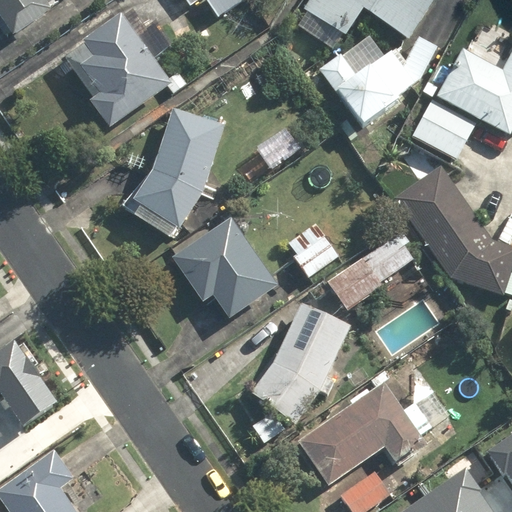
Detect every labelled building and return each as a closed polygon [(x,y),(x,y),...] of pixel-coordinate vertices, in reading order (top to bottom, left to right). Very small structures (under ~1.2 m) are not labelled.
[(46,10),(60,0),(0,0),(0,28),(11,45),(50,17),(46,10)] [(311,0),(301,16),(343,43),(359,19),(405,48),(436,0),(311,0)] [(174,74),(162,82),(141,53),(152,44),(131,15),(120,23),(116,18),(81,44),(94,61),(70,80),(109,133),(163,93),(167,99),(184,87),(174,74)] [(508,140),(511,132),(511,55),(508,62),(465,39),(412,140),(456,164),(477,124),(508,140)] [(418,87),(435,50),(417,42),(404,70),(390,54),(334,101),(362,134),(418,87)] [(204,193),(221,131),(170,117),(156,167),(128,210),(174,240),(204,193)] [(511,268),(511,251),(490,245),(439,169),(393,200),(450,285),(501,302),(511,268)] [(277,292),(229,222),(169,263),(201,310),(212,302),(228,325),(277,292)] [(318,228),(286,246),(308,283),(339,265),(318,228)] [(417,266),(397,237),(328,285),(348,314),(417,266)] [(298,309),(252,398),(296,436),(317,396),(324,400),(332,384),(325,381),(349,335),(298,309)] [(0,350),(0,438),(2,442),(42,416),(0,350)] [(403,417),(383,388),(296,448),(325,490),(380,452),(394,472),(426,450),(420,442),(446,423),(429,399),(403,417)] [(511,433),(486,452),(511,489),(511,433)] [(75,474),(104,456),(92,437),(63,455),(75,474)] [(50,457),(0,492),(0,510),(1,511),(67,511),(59,499),(72,490),(50,457)] [(496,511),(465,467),(398,511),(496,511)] [(370,511),(390,498),(374,476),(340,499),(348,511),(370,511)]
